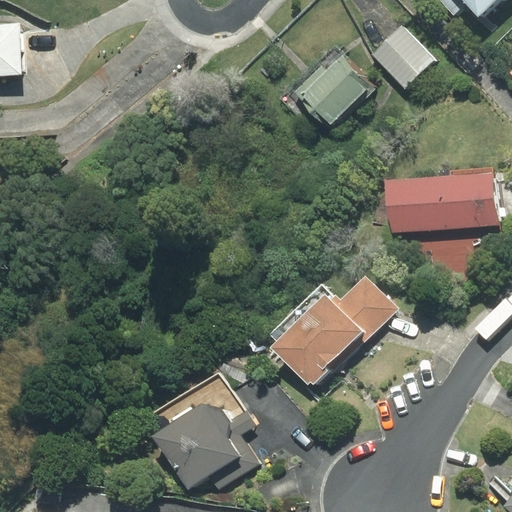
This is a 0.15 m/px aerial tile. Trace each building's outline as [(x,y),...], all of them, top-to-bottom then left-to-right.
[(466,3),(478,16),(495,0),(441,0),(454,14),(466,3)] [(0,73),(22,72),(19,25),(0,26),(0,73)] [(402,27),(373,56),(406,90),(435,61),(402,27)] [(335,46),(281,99),(314,132),(326,120),(331,124),(357,99),(362,104),(377,89),(335,46)] [(451,177),(388,183),(395,252),(431,249),(433,272),(476,268),(474,247),(501,245),(494,167),(450,171),(451,177)] [(278,341),(272,347),(311,388),(329,370),(332,373),(399,309),(365,274),(337,301),(322,285),(271,334),(278,341)] [(220,369),(152,413),(164,431),(154,437),(188,488),(208,475),(218,490),(260,463),(242,435),(257,426),(220,369)] [(510,502),(506,506),(511,511),(511,477),(499,494),(510,502)]
